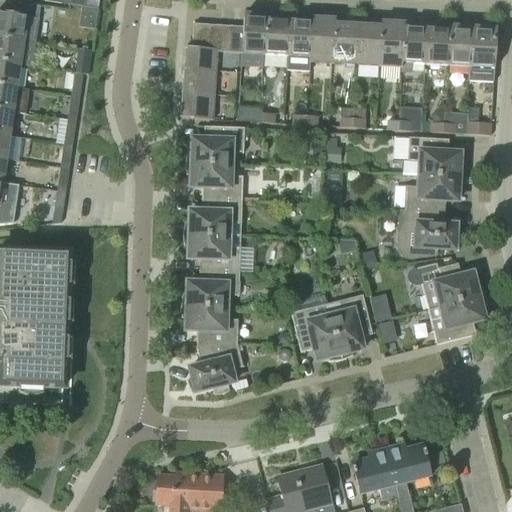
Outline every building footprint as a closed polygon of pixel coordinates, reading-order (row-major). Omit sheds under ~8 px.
[(0,13),(0,38),(35,44),(39,19),(38,19),(40,7),(9,2),(7,14),(0,13)] [(230,27),(229,54),(240,54),(240,68),(262,69),(262,56),(263,56),(265,21),(266,21),(266,16),(243,15),(243,28),(230,27)] [(310,59),(309,63),(330,65),(333,25),(334,25),(335,20),(312,19),(311,23),(313,23),(310,59)] [(265,21),(263,56),(287,57),(289,22),(266,21),(265,21)] [(311,23),(289,22),(287,57),(310,59),(313,23),(311,23)] [(380,23),(380,27),(382,27),(379,67),(398,69),(401,29),(403,29),(403,24),(380,23)] [(193,25),(191,49),(191,51),(217,53),(229,54),(230,27),(193,25)] [(333,25),(330,65),(355,66),(357,26),(334,25),(333,25)] [(357,26),(355,66),(379,67),(382,27),(380,27),(357,26)] [(448,26),(448,31),(449,31),(447,67),(468,68),(470,28),(448,26)] [(495,29),(470,28),(468,68),(493,69),(495,29)] [(425,30),(403,29),(401,29),(398,69),(400,69),(400,73),(410,74),(410,64),(423,65),(425,30)] [(448,31),(425,30),(423,65),(447,67),(449,31),(448,31)] [(0,38),(0,63),(20,66),(31,68),(35,44),(0,38)] [(191,51),(191,49),(184,48),(182,85),(215,87),(217,53),(191,51)] [(77,50),(74,74),(83,75),(88,76),(90,68),(84,67),(86,51),(77,50)] [(20,66),(0,63),(0,85),(16,88),(20,66)] [(83,75),(74,74),(71,96),(79,97),(83,75)] [(0,109),(13,112),(13,113),(25,115),(28,91),(16,89),(16,88),(0,85),(0,109)] [(215,87),(182,85),(180,119),(213,121),(215,87)] [(79,97),(71,96),(67,120),(76,121),(79,97)] [(0,134),(9,136),(13,113),(13,112),(0,109),(0,134)] [(350,129),(352,110),(341,109),(340,120),(339,120),(339,129),(350,129)] [(352,110),(350,129),(364,130),(365,110),(352,110)] [(262,113),(261,125),(274,125),(274,115),(262,115),(262,113)] [(304,126),(304,117),(292,117),(291,126),(304,126)] [(304,117),(304,126),(318,127),(318,118),(304,117)] [(67,120),(64,144),(72,146),(76,121),(67,120)] [(443,125),(441,125),(440,134),(465,136),(466,123),(444,121),(443,125)] [(397,132),(397,122),(386,122),(385,132),(397,132)] [(419,123),(397,122),(397,132),(419,133),(419,123)] [(419,123),(419,133),(440,134),(441,125),(419,123)] [(490,125),(466,123),(465,136),(489,137),(490,125)] [(185,164),(230,166),(231,154),(243,154),(244,129),(204,128),(203,140),(191,140),(191,152),(188,152),(187,152),(186,156),(185,160),(185,164)] [(0,134),(0,158),(6,160),(9,136),(0,134)] [(327,163),(344,162),(343,137),(326,137),(327,163)] [(398,139),(397,157),(406,158),(408,139),(398,139)] [(418,176),(463,179),(463,175),(463,170),(462,166),(461,167),(458,166),(459,154),(447,154),(448,141),(408,139),(406,162),(402,162),(402,176),(418,176)] [(64,144),(60,168),(69,169),(72,146),(64,144)] [(324,144),(312,144),(311,158),(324,159),(324,144)] [(279,152),(279,161),(289,161),(289,152),(279,152)] [(230,166),(185,164),(185,168),(185,172),(186,176),(187,176),(190,176),(189,188),(201,188),(201,200),(241,202),(242,178),(230,177),(230,166)] [(60,168),(57,192),(65,193),(69,169),(60,168)] [(340,176),(324,176),(323,211),(339,211),(340,176)] [(405,187),(404,211),(444,214),(444,202),(456,202),(457,190),(460,190),(461,191),(462,187),(463,183),(463,179),(418,176),(417,188),(405,187)] [(2,184),(0,183),(0,220),(9,222),(12,200),(0,198),(2,184)] [(65,193),(57,192),(53,217),(62,218),(65,193)] [(183,232),(182,236),(240,238),(241,202),(201,200),(201,212),(189,212),(188,224),(186,224),(185,223),(183,227),(183,232)] [(399,212),(398,234),(398,247),(398,252),(401,255),(404,258),(408,259),(413,259),(435,256),(436,250),(454,251),(457,252),(459,247),(460,243),(460,238),(454,238),(455,226),(443,225),(444,214),(404,211),(404,212),(399,212)] [(240,238),(182,236),(182,240),(183,244),(184,248),(185,248),(187,248),(187,260),(199,260),(199,272),(239,273),(240,238)] [(0,397),(4,398),(3,405),(61,406),(64,348),(64,342),(64,329),(65,325),(67,256),(0,253),(0,397)] [(427,310),(439,307),(483,296),(482,294),(481,290),(480,287),(478,284),(477,285),(475,286),(472,274),(460,277),(457,265),(418,274),(427,310)] [(180,303),(180,307),(225,309),(226,297),(238,297),(239,273),(199,272),(198,284),(186,283),(186,295),(183,295),(182,295),(181,299),(180,303)] [(370,298),(376,322),(393,317),(386,293),(370,298)] [(337,302),(326,305),(329,317),(340,362),(344,360),(348,359),(352,357),(351,356),(350,353),(362,350),(359,338),(371,335),(362,296),(337,302)] [(436,346),(475,336),(472,324),(483,321),(480,309),(483,308),(484,308),(484,305),(484,301),(484,298),(483,296),(439,307),(427,310),(436,346)] [(329,317),(326,305),(290,314),(300,353),(312,350),(315,362),(327,359),(328,362),(328,363),(332,363),(336,362),(340,362),(329,317)] [(225,309),(180,307),(180,311),(180,316),(181,320),(182,319),(185,319),(185,331),(197,332),(196,349),(236,345),(237,321),(225,321),(225,309)] [(394,320),(380,322),(382,342),(396,341),(394,320)] [(275,346),(288,347),(289,334),(282,334),(276,339),(275,346)] [(236,345),(196,349),(200,366),(189,369),(191,381),(186,382),(187,385),(188,389),(189,392),(191,395),(194,393),(213,388),(215,395),(214,396),(218,396),(221,396),(224,395),(226,394),(228,394),(229,393),(228,392),(227,385),(233,383),(230,371),(242,368),(236,345)] [(280,352),(278,356),(279,360),(283,362),(287,361),(289,357),(288,353),(284,351),(280,352)] [(403,446),(385,450),(396,499),(399,511),(461,511),(460,505),(434,511),(412,511),(405,483),(429,477),(421,446),(404,451),(403,446)] [(396,499),(385,450),(368,455),(369,460),(351,464),(359,495),(378,490),(382,503),(396,499)] [(432,467),(445,464),(442,452),(429,456),(432,467)] [(304,511),(330,505),(324,481),(321,467),(276,478),(281,497),(256,503),(257,511),(304,511)] [(157,477),(157,481),(155,507),(169,508),(168,511),(186,511),(187,509),(220,511),(222,477),(186,474),(186,478),(157,477)]
